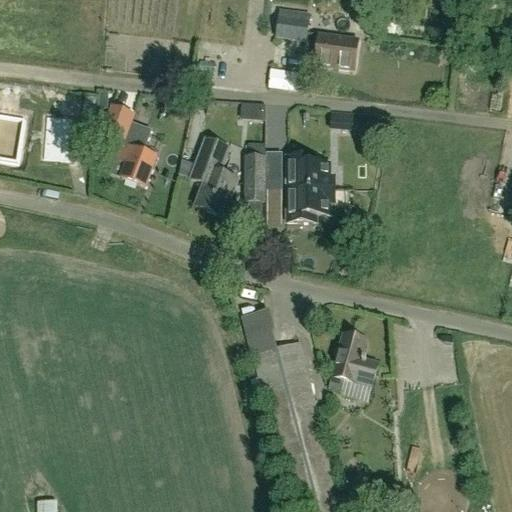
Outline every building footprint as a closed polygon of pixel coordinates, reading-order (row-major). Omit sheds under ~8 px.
[(306,45),(307,37),(309,16),(278,12),(275,42),(306,45)] [(354,75),(358,43),(307,37),(306,45),(305,53),(317,55),(315,70),(354,75)] [(239,109),(238,130),(261,131),(262,110),(239,109)] [(111,111),(102,135),(122,143),(115,163),(126,167),(121,181),(144,190),(155,160),(142,155),(150,134),(129,126),(132,118),(111,111)] [(0,157),(23,162),(26,142),(43,144),(43,161),(71,161),(71,119),(43,119),(43,133),(27,131),(29,119),(0,114),(0,157)] [(331,116),(330,130),(377,134),(378,120),(331,116)] [(286,144),(327,145),(328,121),(287,120),(286,144)] [(237,184),(220,177),(230,152),(204,142),(188,183),(203,189),(196,209),(221,219),(230,196),(232,197),(237,184)] [(265,205),(265,149),(247,149),(247,162),(244,162),(244,205),(265,205)] [(339,178),(356,177),(355,159),(339,160),(339,178)] [(316,160),(286,160),(286,193),(334,193),(334,179),(330,179),(330,167),(316,167),(316,160)] [(280,182),(266,182),(266,193),(280,193),(280,182)] [(280,205),(280,193),(266,193),(266,205),(280,205)] [(334,207),(334,193),(286,193),(286,226),(315,226),(315,219),(330,219),(330,207),(334,207)] [(267,318),(243,324),(248,344),(271,338),(267,318)] [(378,366),(360,361),(364,345),(343,339),(332,380),(329,392),(341,395),(344,383),(353,386),(372,391),(378,366)] [(344,511),(301,345),(252,358),(291,511),(344,511)] [(453,352),(432,355),(436,379),(456,376),(453,352)] [(32,511),(53,511),(53,496),(33,496),(32,511)]
